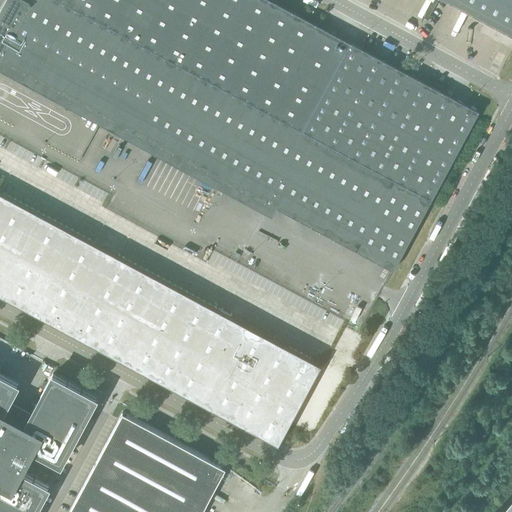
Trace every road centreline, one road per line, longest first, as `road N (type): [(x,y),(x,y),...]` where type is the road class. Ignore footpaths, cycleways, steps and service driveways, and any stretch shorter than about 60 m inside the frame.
road 1 (unclassified): [(0,306),(273,453),(301,459),(366,373),(511,108)]
road 2 (unclassified): [(511,96),(332,0)]
